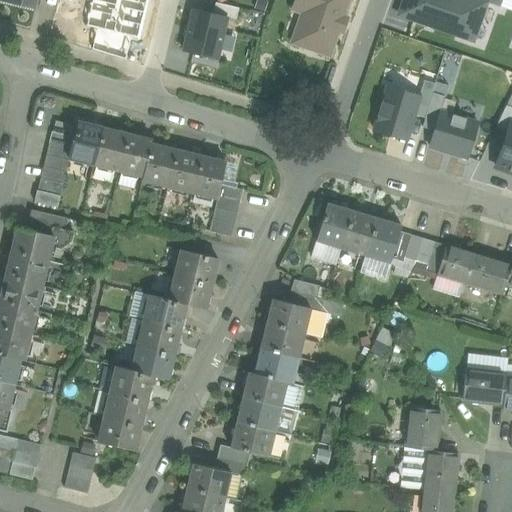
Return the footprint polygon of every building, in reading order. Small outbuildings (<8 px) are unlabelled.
[(0,0),(0,1),(35,10),(37,0),(0,0)] [(308,0),(296,0),(294,9),(304,12),(308,0)] [(308,0),(304,12),(294,43),(328,55),(347,0),(308,0)] [(477,0),(404,0),(399,15),(473,41),(486,3),(477,0)] [(216,3),(213,15),(227,18),(236,20),(239,8),(216,3)] [(213,15),(193,10),(183,51),(217,59),(227,18),(213,15)] [(251,10),(249,25),(262,26),(263,12),(251,10)] [(424,81),(420,96),(414,116),(425,119),(433,93),(436,84),(424,81)] [(388,87),(375,131),(406,141),(414,116),(420,96),(388,87)] [(445,97),(433,93),(425,119),(423,128),(434,131),(440,112),(445,97)] [(322,103),(313,107),(317,116),(326,112),(322,103)] [(434,131),(430,147),(468,158),(478,124),(440,112),(434,131)] [(94,164),(103,128),(78,122),(70,158),(94,164)] [(511,123),(496,167),(511,172),(511,123)] [(127,134),(103,128),(94,164),(119,170),(127,134)] [(74,138),(52,133),(49,144),(71,150),(74,138)] [(152,139),(127,134),(119,170),(143,176),(152,139)] [(71,150),(49,144),(46,156),(68,161),(71,150)] [(167,186),(175,150),(151,145),(143,180),(167,186)] [(200,156),(175,150),(167,186),(192,192),(200,156)] [(68,161),(46,156),(43,168),(65,173),(68,161)] [(226,163),(200,156),(192,192),(217,198),(217,197),(220,185),(226,163)] [(65,173),(43,168),(40,179),(62,185),(65,173)] [(121,174),(120,184),(136,186),(138,177),(121,174)] [(62,185),(40,179),(37,191),(59,196),(62,185)] [(242,191),(220,185),(217,197),(239,203),(242,191)] [(37,191),(34,203),(57,208),(60,196),(59,196),(37,191)] [(239,203),(217,197),(217,198),(215,209),(236,214),(239,203)] [(339,208),(327,204),(316,242),(311,257),(336,265),(341,249),(352,212),(347,210),(339,208)] [(236,214),(215,209),(212,221),(234,226),(236,214)] [(67,219),(32,210),(27,230),(50,236),(52,228),(64,230),(67,219)] [(376,219),(352,212),(341,249),(365,256),(376,219)] [(401,227),(376,219),(365,256),(390,264),(392,259),(400,232),(401,227)] [(234,226),(212,221),(209,232),(231,237),(234,226)] [(17,228),(11,253),(47,262),(51,246),(53,237),(17,228)] [(64,230),(52,228),(50,236),(53,237),(51,246),(60,248),(71,241),(73,233),(64,230)] [(411,236),(400,232),(392,259),(403,263),(404,258),(411,236)] [(423,239),(411,236),(404,258),(416,262),(423,239)] [(434,242),(423,239),(416,262),(427,265),(432,249),(434,242)] [(473,254),(446,245),(444,252),(437,275),(464,283),(473,254)] [(444,252),(432,249),(427,265),(425,271),(437,275),(444,252)] [(218,258),(181,250),(175,276),(211,284),(218,258)] [(5,279),(41,287),(47,262),(11,253),(5,279)] [(511,265),(473,254),(464,283),(502,295),(506,284),(511,265)] [(211,284),(175,276),(169,300),(169,301),(185,305),(205,310),(211,284)] [(5,279),(0,300),(0,302),(35,312),(41,287),(5,279)] [(320,287),(294,281),(291,292),(317,298),(320,287)] [(317,298),(291,292),(288,304),(311,309),(311,310),(322,313),(325,300),(317,298)] [(169,300),(150,295),(143,321),(179,330),(185,305),(169,301),(169,300)] [(288,304),(273,300),(267,325),(305,334),(311,310),(311,309),(288,304)] [(35,312),(0,302),(0,329),(29,336),(35,312)] [(322,313),(311,310),(305,334),(322,338),(328,314),(322,313)] [(179,330),(143,321),(138,346),(173,354),(179,330)] [(305,334),(267,325),(261,350),(299,359),(304,337),(305,334)] [(29,336),(0,329),(0,355),(20,361),(19,361),(23,362),(29,336)] [(167,380),(173,354),(138,346),(132,371),(153,377),(167,380)] [(299,359),(261,350),(255,375),(288,383),(288,384),(293,385),(293,384),(299,359)] [(20,361),(0,355),(0,382),(13,386),(19,361),(20,361)] [(468,367),(497,368),(498,355),(469,355),(468,367)] [(132,371),(115,367),(109,393),(147,402),(153,377),(132,371)] [(506,374),(466,369),(463,400),(503,404),(506,379),(506,374)] [(288,383),(255,375),(250,373),(244,399),(282,408),(288,384),(288,383)] [(511,379),(506,379),(503,404),(502,410),(511,410),(511,379)] [(13,386),(0,382),(0,409),(8,411),(8,410),(13,386)] [(293,385),(288,384),(282,408),(299,412),(305,387),(293,384),(293,385)] [(147,402),(109,393),(103,418),(141,427),(147,402)] [(282,408),(244,399),(238,424),(276,433),(282,408)] [(441,412),(410,408),(406,448),(405,448),(428,451),(436,452),(441,412)] [(8,411),(0,409),(0,431),(6,433),(12,411),(8,410),(8,411)] [(141,427),(103,418),(97,443),(135,452),(141,427)] [(276,433),(238,424),(232,449),(251,454),(270,458),(276,433)] [(16,440),(0,435),(0,448),(13,451),(16,440)] [(41,446),(17,440),(15,452),(38,458),(41,446)] [(428,451),(405,448),(406,448),(389,446),(389,447),(404,449),(402,464),(397,467),(401,472),(400,488),(423,491),(428,451)] [(232,449),(221,447),(219,458),(248,465),(251,454),(232,449)] [(13,452),(0,449),(0,460),(10,463),(13,452)] [(436,452),(428,451),(423,491),(454,494),(458,454),(436,452)] [(38,458),(15,452),(12,464),(35,469),(38,458)] [(96,459),(72,453),(70,465),(93,471),(96,459)] [(248,465),(219,458),(216,470),(232,474),(246,477),(248,465)] [(10,464),(0,461),(0,473),(7,475),(10,464)] [(35,469),(12,464),(9,476),(32,481),(35,469)] [(93,471),(70,465),(67,477),(90,483),(93,471)] [(216,470),(194,465),(188,490),(226,499),(232,474),(216,470)] [(90,483),(67,477),(64,489),(87,494),(90,483)] [(223,511),(226,499),(188,490),(182,511),(223,511)] [(451,511),(454,494),(423,491),(420,511),(451,511)]
